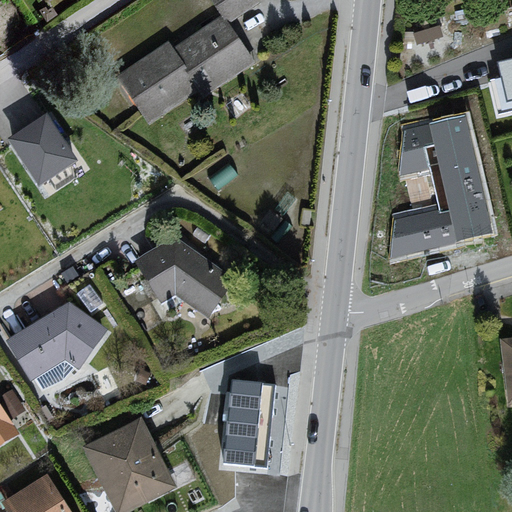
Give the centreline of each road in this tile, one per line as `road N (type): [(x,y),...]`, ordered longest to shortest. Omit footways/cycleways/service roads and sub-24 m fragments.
road 1 (tertiary): [(333,324),(365,0)]
road 2 (tertiary): [(313,511),(333,324)]
road 3 (residential): [(333,324),(511,266)]
road 4 (residential): [(0,79),(114,0)]
